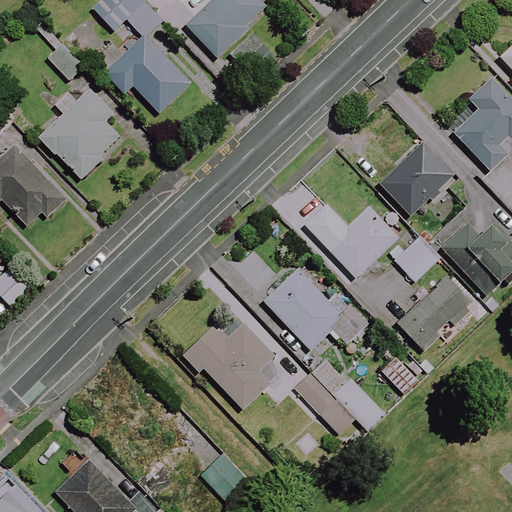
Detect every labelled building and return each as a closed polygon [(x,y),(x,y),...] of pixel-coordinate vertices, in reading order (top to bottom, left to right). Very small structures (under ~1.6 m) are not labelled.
[(154,35),(165,23),(142,0),(106,0),(95,12),(116,33),(128,21),(145,38),(145,39),(107,76),(126,96),(134,88),(161,115),(192,84),(149,40),(154,35)] [(267,9),(258,0),(213,0),(186,26),(219,61),(248,32),(246,29),(267,9)] [(85,71),(60,42),(42,58),(67,86),(85,71)] [(511,48),(501,59),(511,70),(511,48)] [(491,174),(511,155),(511,101),(492,80),(469,101),(480,113),(456,135),(491,174)] [(115,115),(89,90),(41,141),(83,181),(103,161),(100,158),(120,138),(106,124),(115,115)] [(0,136),(13,124),(0,110),(0,136)] [(456,175),(425,143),(380,186),(410,218),(456,175)] [(66,202),(16,149),(0,163),(0,204),(3,201),(28,228),(43,214),(48,219),(66,202)] [(349,228),(328,206),(306,227),(357,280),(399,240),(369,209),(349,228)] [(511,243),(510,246),(494,229),(480,241),(468,228),(444,251),(489,299),(511,276),(511,243)] [(440,261),(418,235),(392,258),(415,283),(440,261)] [(32,289),(13,269),(0,280),(0,295),(12,308),(32,289)] [(339,315),(299,271),(265,303),(311,352),(330,334),(345,349),(369,326),(350,305),(339,315)] [(474,307),(448,279),(399,325),(426,353),(474,307)] [(274,359),(243,327),(227,343),(215,330),(186,358),(200,373),(204,370),(245,413),(272,386),(259,374),(274,359)] [(419,383),(397,359),(383,372),(404,396),(419,383)] [(334,398),(312,376),(296,392),(340,436),(356,419),(369,432),(385,415),(351,381),(334,398)] [(136,431),(111,404),(90,424),(144,481),(162,464),(173,476),(197,453),(157,411),(136,431)] [(135,511),(136,511),(90,463),(57,495),(73,511),(135,511)]
